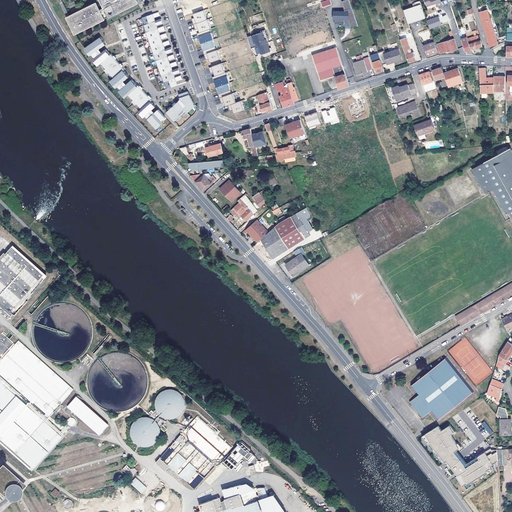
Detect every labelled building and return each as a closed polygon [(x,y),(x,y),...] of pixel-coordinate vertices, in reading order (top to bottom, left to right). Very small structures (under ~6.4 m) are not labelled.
[(58,0),(67,17),(97,2),(96,1),(68,15),(61,0),(58,0)] [(100,0),(104,7),(103,8),(100,9),(97,2),(67,17),(76,33),(105,19),(105,18),(117,12),(132,4),(132,5),(138,2),(137,0),(100,0)] [(348,0),(344,0),(341,1),(344,9),(345,11),(339,10),(332,10),(331,18),(335,18),(335,22),(343,23),(343,19),(348,20),(351,28),(357,25),(348,0)] [(132,4),(117,12),(117,13),(132,5),(132,4)] [(426,17),(422,5),(404,11),(408,23),(426,17)] [(479,12),(490,46),(498,43),(487,9),(479,12)] [(194,24),(207,19),(204,10),(193,14),(195,18),(192,19),(194,24)] [(142,18),(167,89),(178,85),(177,81),(175,77),(174,74),(172,69),(172,67),(170,62),(169,60),(168,56),(167,53),(165,48),(164,46),(163,42),(162,39),(160,35),(159,32),(158,27),(157,25),(155,19),(154,17),(153,14),(142,18)] [(427,20),(430,29),(442,25),(439,16),(427,20)] [(199,29),(200,32),(210,29),(211,28),(208,19),(207,19),(194,24),(196,30),(199,29)] [(343,23),(335,22),(334,26),(351,28),(348,20),(343,19),(343,23)] [(200,37),(202,43),(214,39),(210,29),(200,32),(197,33),(198,37),(200,37)] [(266,38),(267,41),(269,41),(265,29),(251,34),(257,53),(260,52),(258,45),(257,46),(256,42),(255,42),(253,36),(253,34),(262,31),(265,39),(266,38)] [(419,33),(422,42),(431,38),(428,29),(419,33)] [(253,34),(253,36),(255,42),(256,42),(257,46),(258,45),(260,52),(261,53),(262,54),(271,51),(267,41),(266,38),(265,39),(262,31),(253,34)] [(467,38),(471,49),(482,46),(480,40),(479,41),(477,35),(467,38)] [(90,54),(92,53),(100,47),(106,43),(102,36),(85,46),(90,54)] [(471,49),(467,38),(467,37),(461,39),(465,51),(471,49)] [(408,62),(416,60),(413,52),(411,52),(406,38),(400,40),(408,62)] [(440,53),(448,51),(448,52),(458,49),(454,38),(437,44),(440,53)] [(202,43),(206,54),(217,50),(217,49),(214,39),(202,43)] [(438,51),(434,42),(424,45),(427,55),(438,51)] [(92,53),(95,56),(102,50),(100,47),(92,53)] [(93,58),(99,64),(111,54),(106,47),(102,50),(95,56),(93,58)] [(345,72),(343,67),(336,47),(312,55),(321,80),(335,75),(337,81),(335,81),(336,84),(338,83),(339,88),(349,85),(345,72)] [(378,52),(382,64),(387,63),(401,59),(398,49),(384,53),(383,51),(378,52)] [(209,59),(210,63),(220,59),(217,50),(206,54),(204,54),(206,60),(209,59)] [(382,64),(378,52),(369,55),(375,72),(384,69),(382,64)] [(129,75),(113,55),(103,63),(115,76),(111,79),(117,87),(119,84),(124,80),(129,75)] [(363,72),(363,73),(368,71),(367,71),(373,69),(369,57),(363,59),(362,55),(356,57),(358,61),(353,63),(357,74),(363,72)] [(216,75),(225,72),(221,63),(210,67),(212,73),(215,71),(216,75)] [(448,85),(444,73),(442,67),(432,70),(436,80),(442,78),(443,81),(441,82),(443,86),(448,85)] [(444,73),(448,85),(462,81),(458,68),(444,73)] [(494,91),(494,77),(486,77),(485,68),(479,68),(481,93),(494,92),(494,91)] [(428,82),(433,80),(430,71),(419,75),(423,84),(428,82)] [(213,81),(216,87),(228,83),(229,82),(226,72),(225,72),(216,75),(213,76),(215,80),(213,81)] [(494,77),(494,91),(506,91),(505,76),(494,76),(494,77)] [(127,82),(122,87),(119,90),(126,96),(138,85),(132,78),(127,82)] [(436,87),(433,80),(428,82),(430,89),(436,87)] [(291,92),(294,101),(299,99),(294,87),(293,87),(292,82),(288,83),(288,84),(288,85),(289,87),(290,89),(291,92)] [(222,96),(232,93),(228,83),(216,87),(218,95),(221,94),(222,96)] [(408,84),(399,87),(398,85),(392,87),(396,100),(408,95),(410,98),(415,96),(417,95),(416,92),(417,92),(414,83),(408,84)] [(145,116),(157,106),(141,87),(131,95),(143,108),(140,111),(145,116)] [(294,101),(291,92),(286,93),(285,89),(284,87),(277,89),(278,91),(280,90),(282,95),(280,95),(284,107),(295,103),(294,101)] [(188,91),(179,94),(181,98),(188,106),(185,108),(178,101),(167,111),(173,119),(185,108),(187,111),(188,112),(196,105),(188,91)] [(260,105),(262,111),(268,109),(268,111),(273,110),(267,92),(258,95),(261,105),(260,105)] [(224,102),(225,106),(228,105),(236,102),(232,93),(222,96),(219,97),(221,103),(224,102)] [(234,113),(244,110),(241,100),(236,102),(228,105),(230,110),(233,109),(234,113)] [(362,101),(348,105),(352,117),(362,114),(361,112),(365,110),(362,101)] [(400,116),(411,113),(413,117),(420,114),(415,101),(397,107),(400,116)] [(322,111),(326,123),(339,118),(335,106),(329,108),(330,109),(327,110),(327,109),(322,111)] [(148,118),(157,127),(166,116),(158,108),(148,118)] [(185,108),(173,119),(175,121),(187,111),(185,108)] [(394,109),(381,113),(385,130),(398,126),(394,109)] [(305,116),(309,127),(321,123),(317,112),(305,116)] [(285,124),(290,136),(298,134),(305,131),(300,118),(285,124)] [(431,119),(415,124),(418,135),(434,129),(431,119)] [(341,127),(332,130),(337,144),(355,138),(352,130),(348,131),(347,129),(342,130),(341,127)] [(253,138),(250,128),(249,128),(241,130),(242,135),(243,134),(245,138),(247,137),(249,137),(252,147),(255,146),(253,138)] [(263,131),(252,134),(255,146),(266,143),(263,131)] [(305,131),(298,134),(300,140),(307,137),(305,131)] [(224,153),(221,142),(206,147),(209,157),(224,153)] [(289,146),(277,149),(277,148),(274,149),(278,159),(295,156),(292,145),(289,145),(289,146)] [(377,146),(362,147),(362,155),(377,153),(377,146)] [(498,155),(472,168),(485,193),(493,189),(505,213),(509,211),(511,217),(511,149),(511,148),(508,150),(506,146),(496,151),(498,155)] [(184,152),(192,161),(194,159),(189,153),(188,154),(187,151),(184,152)] [(223,159),(189,163),(189,168),(193,171),(212,168),(212,167),(224,166),(223,159)] [(295,168),(291,170),(302,192),(306,190),(295,168)] [(203,190),(216,179),(212,174),(208,178),(204,173),(191,176),(198,183),(203,190)] [(233,200),(241,192),(230,180),(221,188),(233,200)] [(256,203),(255,204),(259,209),(266,203),(262,199),(263,199),(259,193),(252,198),(256,203)] [(242,220),(244,218),(246,220),(254,213),(240,198),(235,203),(237,205),(231,210),(234,213),(233,214),(234,215),(237,213),(242,220)] [(269,232),(261,239),(266,247),(274,258),(276,256),(291,247),(311,235),(309,232),(314,229),(308,219),(311,217),(307,208),(280,222),(269,232)] [(261,239),(269,232),(257,219),(247,229),(252,234),(251,235),(257,242),(261,239)] [(0,311),(7,318),(24,299),(26,301),(33,293),(31,291),(45,276),(14,247),(0,262),(0,269),(4,272),(0,276),(0,311)] [(298,256),(298,257),(303,254),(299,248),(294,251),(298,256)] [(298,257),(298,256),(285,264),(292,274),(305,266),(298,257)] [(480,311),(484,311),(495,304),(511,295),(511,294),(511,285),(511,284),(482,301),(481,305),(483,306),(482,308),(481,307),(480,311)] [(24,299),(7,318),(9,320),(26,301),(24,299)] [(484,311),(480,311),(481,307),(482,308),(483,306),(481,305),(482,301),(454,318),(457,321),(458,318),(462,316),(465,317),(470,311),(476,313),(475,316),(480,314),(484,311)] [(92,337),(92,334),(92,331),(91,328),(90,323),(87,318),(86,316),(82,312),(76,307),(73,306),(71,305),(68,304),(65,304),(63,304),(57,304),(52,305),(49,306),(47,307),(45,309),(40,312),(37,316),(35,319),(34,321),(32,326),(32,332),(32,335),(32,337),(32,340),(34,345),(35,348),(36,350),(40,354),(42,356),(46,359),(51,362),(57,363),(62,364),(67,363),(70,362),(78,359),(80,358),(82,356),(86,352),(87,349),(90,344),(91,339),(92,337)] [(475,316),(476,313),(470,311),(465,317),(462,316),(458,318),(457,321),(459,326),(464,323),(475,316)] [(511,327),(511,315),(502,320),(507,330),(511,327)] [(498,359),(507,364),(509,361),(508,360),(511,352),(511,343),(509,341),(511,336),(500,354),(498,359)] [(0,361),(0,373),(48,417),(73,389),(19,340),(0,361)] [(93,359),(87,353),(82,360),(88,365),(93,359)] [(147,386),(147,383),(148,381),(147,378),(146,373),(143,368),(142,365),(138,361),(132,356),(129,355),(127,354),(124,354),(121,353),(118,353),(113,353),(108,355),(105,356),(103,357),(100,358),(96,362),(93,366),(91,368),(90,371),(88,376),(88,381),(87,384),(88,387),(88,389),(90,395),(91,397),(92,399),(96,404),(98,406),(102,409),(107,411),(113,413),(118,413),(123,413),(126,412),(133,409),(136,407),(138,405),(141,401),(143,399),(145,394),(147,389),(147,386)] [(429,370),(410,385),(417,394),(409,401),(421,416),(430,410),(437,419),(456,404),(474,390),(446,356),(429,370)] [(507,364),(498,359),(497,364),(504,369),(507,364)] [(64,435),(0,377),(0,442),(32,471),(64,435)] [(491,380),(490,384),(501,391),(502,387),(491,380)] [(501,391),(490,384),(487,393),(498,400),(501,391)] [(184,405),(185,402),(184,401),(184,398),(183,397),(182,394),(181,393),(179,391),(178,391),(175,389),(174,389),(171,388),(169,388),(166,389),(162,390),(160,392),(158,394),(157,396),(156,397),(155,401),(155,404),(155,406),(156,409),(149,417),(145,416),(143,416),(140,417),(138,418),(136,419),(134,421),(133,422),(132,424),(131,426),(130,428),(130,430),(130,433),(130,434),(131,437),(133,440),(135,442),(138,445),(142,446),(145,446),(148,446),(152,444),(155,442),(157,440),(158,438),(159,435),(160,434),(160,431),(160,430),(159,426),(166,418),(170,418),(171,418),(174,418),(178,416),(180,414),(182,412),(182,411),(184,409),(184,405)] [(108,425),(78,398),(71,406),(100,433),(108,425)] [(501,415),(502,419),(508,419),(508,413),(506,407),(500,405),(498,414),(501,415)] [(194,488),(232,446),(197,415),(155,462),(165,470),(169,466),(194,488)] [(501,434),(511,434),(511,419),(508,419),(502,419),(501,419),(501,434)] [(484,421),(481,424),(490,435),(493,432),(484,421)] [(438,425),(425,433),(430,441),(429,441),(444,461),(446,459),(454,451),(459,447),(450,433),(454,431),(449,424),(441,430),(438,425)] [(252,453),(240,443),(223,461),(232,468),(244,455),(247,458),(252,453)] [(511,448),(497,449),(497,450),(497,460),(497,465),(507,465),(507,460),(510,460),(510,461),(511,461),(511,448)] [(466,468),(457,474),(455,475),(462,485),(465,483),(466,484),(488,471),(486,470),(490,467),(489,465),(492,463),(497,460),(497,450),(493,453),(492,452),(486,455),(483,451),(476,455),(478,458),(465,466),(466,468)] [(454,451),(446,459),(456,473),(457,474),(466,468),(465,466),(454,451)] [(263,467),(269,465),(268,459),(256,462),(257,464),(249,466),(251,474),(264,470),(263,467)] [(122,470),(131,478),(137,471),(133,467),(131,469),(126,465),(122,470)] [(3,466),(0,469),(0,493),(11,503),(12,502),(14,502),(18,502),(21,499),(23,494),(22,490),(26,486),(3,466)] [(214,467),(204,478),(206,480),(210,475),(212,477),(214,475),(216,477),(220,472),(214,467)] [(141,494),(147,488),(136,477),(130,483),(141,494)] [(277,511),(272,494),(244,504),(259,498),(255,487),(242,492),(242,491),(240,485),(223,489),(225,498),(223,498),(224,499),(220,500),(219,496),(198,503),(200,509),(193,511),(277,511)] [(479,485),(469,492),(473,496),(471,498),(473,501),(475,500),(478,504),(476,505),(481,511),(493,511),(495,511),(495,509),(493,506),(495,504),(495,503),(492,499),(490,500),(479,485)] [(60,493),(55,489),(51,494),(55,498),(60,493)] [(66,509),(73,506),(70,499),(63,502),(66,509)] [(159,500),(154,507),(161,511),(166,505),(159,500)]
